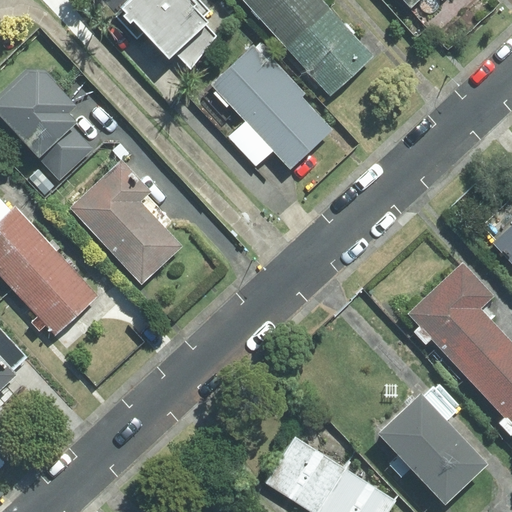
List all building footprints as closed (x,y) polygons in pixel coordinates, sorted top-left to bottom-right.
[(209,11),(198,0),(131,0),(123,8),(124,10),(116,16),(137,38),(144,32),(169,59),(175,53),(191,69),(216,36),(206,25),(208,22),(203,17),(209,11)] [(243,0),(287,48),(330,9),(322,0),(243,0)] [(330,9),(287,48),(330,95),(374,56),(330,9)] [(274,150),(291,168),(332,130),(302,98),(306,93),(271,56),(267,60),(254,46),(212,84),(246,121),(274,150)] [(45,70),(26,70),(0,93),(0,124),(15,141),(20,136),(59,178),(92,149),(70,126),(75,122),(67,113),(76,104),(45,70)] [(229,137),(256,166),(274,150),(246,121),(229,137)] [(121,161),(71,208),(142,284),(182,246),(140,202),(150,192),(121,161)] [(0,274),(14,290),(56,252),(16,207),(11,212),(0,199),(0,274)] [(511,224),(493,243),(511,262),(511,224)] [(46,325),(55,335),(97,296),(56,252),(14,290),(38,316),(31,322),(40,331),(46,325)] [(433,339),(468,377),(508,339),(479,309),(493,297),(462,263),(407,314),(418,326),(413,331),(426,345),(433,339)] [(0,358),(11,370),(26,357),(0,328),(0,358)] [(511,343),(508,339),(468,377),(503,418),(499,422),(511,435),(511,343)] [(0,390),(16,375),(11,370),(0,358),(0,390)] [(434,386),(424,395),(447,421),(458,411),(455,408),(458,405),(439,385),(436,388),(434,386)] [(421,394),(379,433),(446,504),(488,465),(421,394)] [(295,437),(266,483),(312,511),(317,511),(345,468),(295,437)] [(317,511),(387,511),(396,499),(345,468),(317,511)]
